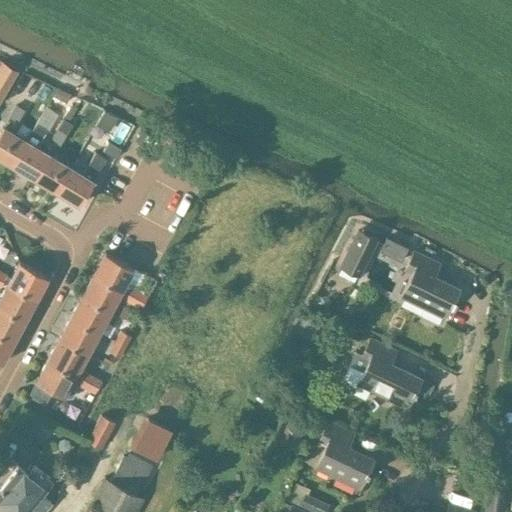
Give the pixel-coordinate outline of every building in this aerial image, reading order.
[(0,62),(0,99),(17,70),(1,61),(0,62)] [(57,88),(53,96),(65,103),(70,94),(57,88)] [(8,117),(17,122),(24,110),(15,105),(8,117)] [(101,110),(95,125),(112,131),(118,116),(101,110)] [(63,120),(55,132),(63,137),(71,125),(63,120)] [(32,178),(46,153),(35,146),(45,130),(35,124),(25,140),(24,140),(10,165),(32,178)] [(0,128),(0,159),(10,165),(24,140),(1,126),(0,128)] [(63,137),(55,132),(48,144),(56,149),(63,137)] [(108,141),(102,151),(114,158),(120,148),(108,141)] [(68,166),(54,191),(79,206),(94,181),(92,180),(105,159),(95,152),(82,174),(68,166)] [(54,191),(68,166),(46,153),(32,178),(54,191)] [(211,163),(204,159),(201,165),(208,169),(211,163)] [(378,239),(356,228),(337,266),(359,278),(378,239)] [(402,260),(408,248),(403,246),(398,258),(402,260)] [(410,274),(399,296),(443,318),(458,288),(433,275),(439,263),(412,250),(402,270),(410,274)] [(138,271),(132,268),(104,253),(92,274),(121,290),(128,277),(134,280),(138,271)] [(18,261),(6,285),(34,300),(47,277),(18,261)] [(118,295),(121,290),(92,274),(81,296),(109,311),(117,315),(122,306),(114,302),(118,295)] [(34,300),(6,285),(0,295),(0,308),(23,321),(34,300)] [(121,298),(130,303),(138,290),(129,285),(121,298)] [(138,290),(130,303),(140,309),(147,295),(138,290)] [(117,315),(109,311),(81,296),(69,317),(98,332),(105,319),(112,323),(117,315)] [(23,321),(0,308),(0,335),(12,342),(23,321)] [(305,313),(296,331),(319,343),(328,325),(305,313)] [(377,321),(366,316),(360,328),(371,333),(377,321)] [(69,317),(58,338),(87,353),(98,332),(69,317)] [(114,340),(125,346),(130,336),(119,330),(114,340)] [(0,362),(1,363),(12,342),(0,335),(0,362)] [(75,375),(87,353),(58,338),(46,360),(75,375)] [(355,351),(341,380),(354,386),(355,383),(405,407),(419,378),(389,363),(395,351),(368,338),(360,354),(355,351)] [(119,357),(125,346),(114,340),(108,351),(119,357)] [(76,391),(68,387),(75,375),(46,360),(35,381),(63,397),(67,399),(72,397),(76,391)] [(76,384),(85,389),(92,375),(83,370),(76,384)] [(92,375),(85,389),(94,393),(101,380),(92,375)] [(101,448),(115,420),(101,413),(87,441),(101,448)] [(127,445),(155,457),(169,426),(140,414),(127,445)] [(27,416),(21,426),(37,436),(43,426),(27,416)] [(327,422),(319,439),(318,440),(325,443),(314,467),(358,488),(372,458),(347,446),(353,434),(327,422)] [(123,454),(109,481),(137,495),(152,465),(128,452),(126,456),(123,454)] [(79,489),(89,466),(74,459),(64,482),(79,489)] [(18,467),(0,489),(0,501),(13,511),(42,511),(50,502),(41,495),(46,488),(53,480),(34,465),(27,474),(18,467)] [(137,495),(109,481),(104,478),(93,497),(86,511),(135,511),(143,498),(137,495)] [(287,500),(299,505),(313,511),(325,511),(329,504),(301,491),(303,487),(295,483),(287,500)] [(486,488),(484,502),(502,505),(504,491),(486,488)] [(175,502),(167,511),(182,511),(185,508),(175,502)] [(474,511),(475,511),(449,503),(445,511),(430,511),(417,508),(416,511),(474,511)]
